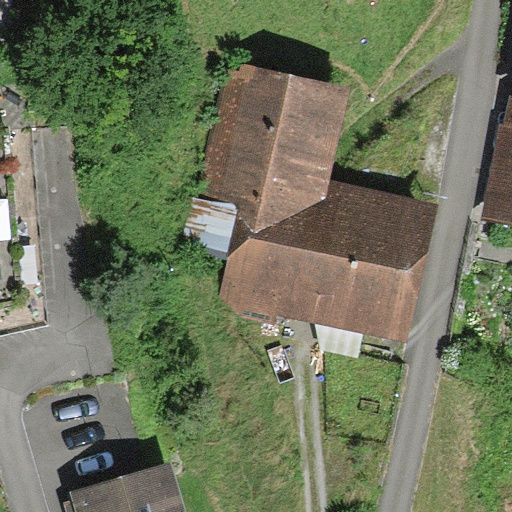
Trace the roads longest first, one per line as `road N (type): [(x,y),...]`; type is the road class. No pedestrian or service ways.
road 1 (residential): [(392,511),(466,175),(490,0)]
road 2 (residential): [(78,335),(29,355),(13,371),(5,405),(35,511)]
